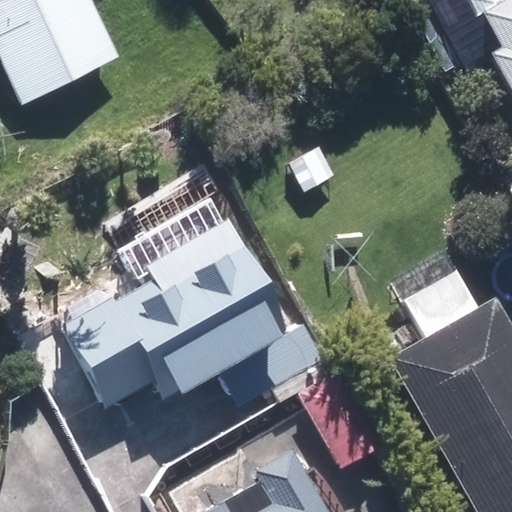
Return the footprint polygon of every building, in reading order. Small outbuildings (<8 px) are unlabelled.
[(81,0),(0,0),(0,72),(17,107),(112,60),(81,0)] [(439,0),(436,0),(404,17),(431,68),(465,50),(439,0)] [(511,0),(459,0),(489,53),(484,56),(511,106),(511,0)] [(311,140),(271,167),(296,204),(336,177),(311,140)] [(138,346),(166,393),(212,367),(231,401),(310,357),(293,327),(266,342),(236,290),(247,284),(199,200),(109,250),(132,290),(106,304),(103,298),(51,327),(75,369),(122,343),(127,352),(138,346)] [(511,511),(511,363),(476,302),(375,360),(463,511),(511,511)] [(319,373),(284,394),(330,470),(365,449),(319,373)] [(254,479),(198,511),(314,511),(280,454),(250,472),(254,479)]
